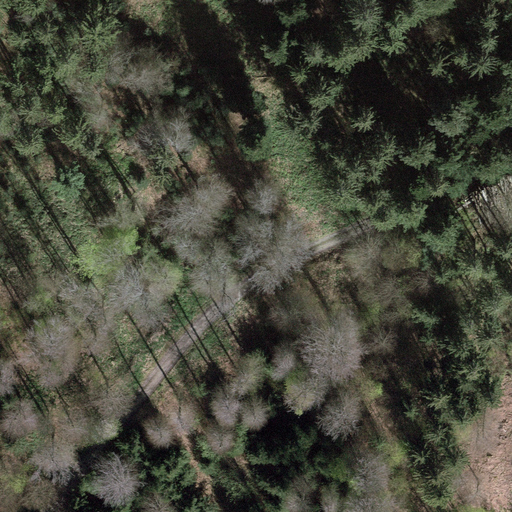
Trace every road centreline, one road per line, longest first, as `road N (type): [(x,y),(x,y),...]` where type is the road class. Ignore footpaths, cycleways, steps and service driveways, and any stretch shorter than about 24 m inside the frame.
road 1 (track): [(511,151),(278,266),(218,306),(164,359),(42,511)]
road 2 (track): [(265,511),(164,359)]
